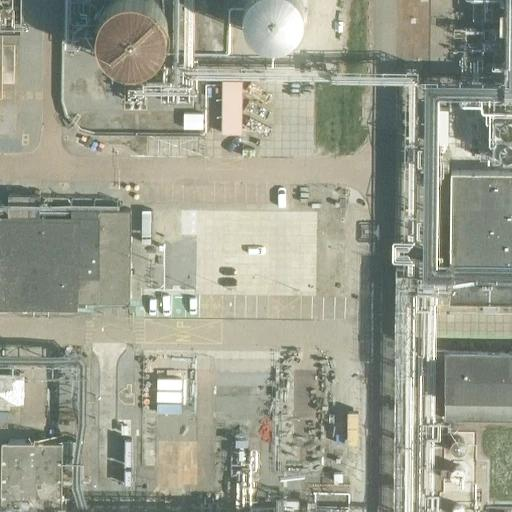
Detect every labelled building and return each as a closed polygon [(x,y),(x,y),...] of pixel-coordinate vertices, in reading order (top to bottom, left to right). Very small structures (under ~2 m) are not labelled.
[(165,42),(166,34),(165,26),(163,19),(159,12),(155,7),(149,2),(145,0),(108,0),(105,2),(100,6),(96,11),(91,19),(89,25),(88,32),(89,40),(91,48),(94,55),(100,61),(105,65),(111,69),(118,71),(126,72),(132,72),(140,70),(147,67),(154,62),(159,56),(163,49),(165,42)] [(227,72),(227,129),(250,129),(250,72),(227,72)] [(207,127),(208,108),(187,107),(186,126),(207,127)] [(449,300),(511,301),(511,171),(450,170),(449,300)] [(0,306),(76,307),(76,306),(84,306),(84,300),(129,301),(130,209),(39,208),(39,194),(8,194),(7,217),(0,216),(0,306)] [(509,351),(445,351),(444,419),(511,419),(511,347),(509,347),(509,351)] [(60,511),(61,461),(78,461),(79,441),(1,440),(0,511),(60,511)]
